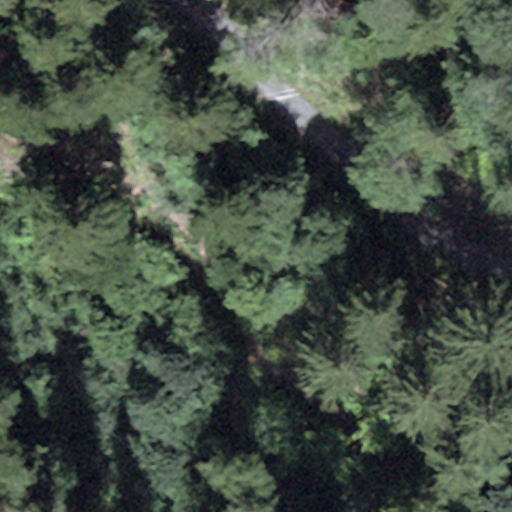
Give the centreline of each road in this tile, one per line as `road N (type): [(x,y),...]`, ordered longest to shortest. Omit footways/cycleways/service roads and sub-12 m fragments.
road 1 (track): [(0,119),(20,141),(95,172),(192,252),(258,345),(425,475),(449,484)]
road 2 (track): [(184,0),(384,198),(457,246),(511,270)]
